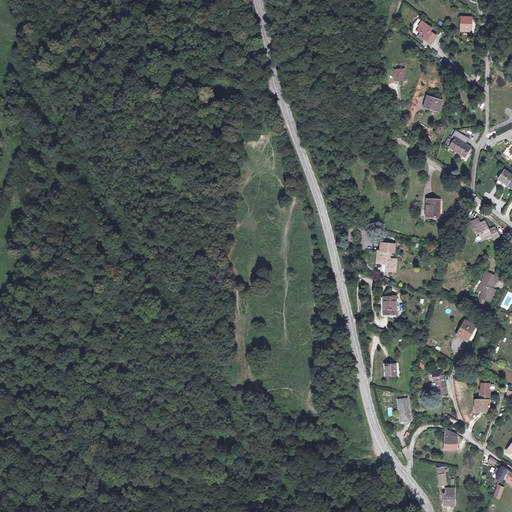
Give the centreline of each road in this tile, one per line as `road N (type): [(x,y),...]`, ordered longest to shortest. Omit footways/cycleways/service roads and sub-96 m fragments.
road 1 (secondary): [(257,0),(282,101),(322,205),(376,430),(404,473)]
road 2 (track): [(471,193),(398,135),(324,0)]
road 3 (residential): [(511,224),(471,193),(485,131),(486,0)]
road 4 (residential): [(404,473),(415,434),(432,425),(465,435),(511,470)]
